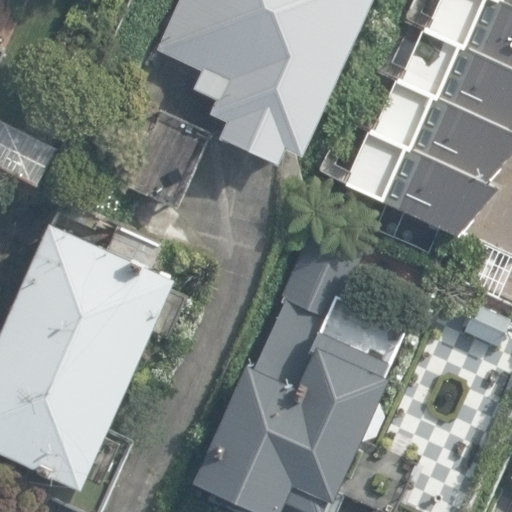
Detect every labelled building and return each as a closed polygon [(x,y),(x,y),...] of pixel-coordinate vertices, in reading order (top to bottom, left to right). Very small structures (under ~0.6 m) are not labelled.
[(385,0),(198,0),(163,89),(326,152),(385,0)] [(511,0),(446,0),(435,24),(511,60),(511,0)] [(511,60),(435,24),(410,75),(511,123),(511,60)] [(382,134),(508,194),(511,185),(511,123),(410,75),(382,134)] [(203,121),(148,96),(115,171),(169,196),(203,121)] [(53,131),(0,102),(0,160),(30,176),(53,131)] [(508,194),(382,134),(358,184),(483,244),(508,194)] [(191,289),(59,225),(0,345),(0,449),(91,493),(191,289)] [(365,255),(311,246),(197,475),(283,511),(289,511),(298,499),(326,511),(336,511),(408,363),(332,329),(365,255)]
